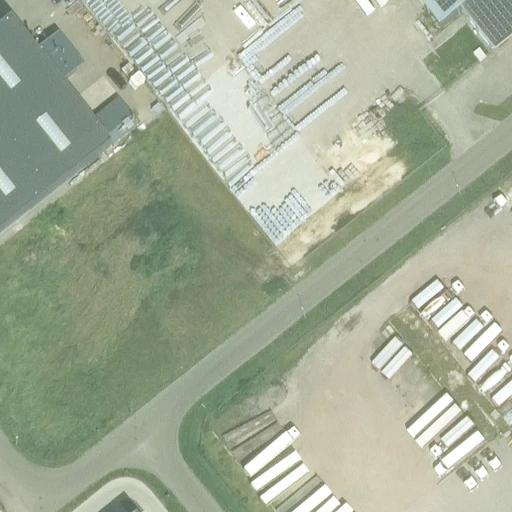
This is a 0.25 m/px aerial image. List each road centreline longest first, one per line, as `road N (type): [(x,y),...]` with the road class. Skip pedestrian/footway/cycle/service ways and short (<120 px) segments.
road 1 (unclassified): [(511,136),(142,431)]
road 2 (unclassified): [(142,431),(41,511)]
